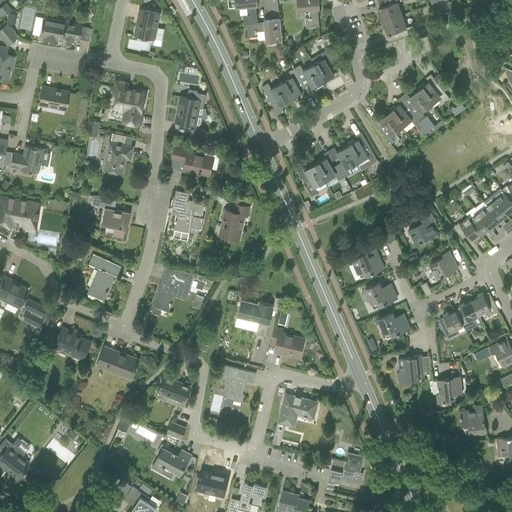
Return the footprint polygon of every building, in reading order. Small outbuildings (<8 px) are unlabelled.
[(227,0),(228,0),(229,0),(234,0),(236,7),(247,6),(248,15),(243,15),(244,25),(247,24),(257,23),(255,6),(257,5),(256,0),(227,0)] [(296,0),(297,9),(309,8),(310,17),(305,18),(306,28),(319,26),(317,8),(319,8),(318,0),(296,0)] [(384,0),(381,1),(378,2),(380,8),(378,8),(383,21),(402,14),(398,2),(403,0),(384,0)] [(5,3),(0,7),(0,13),(3,17),(8,13),(8,12),(11,10),(5,3)] [(440,8),(432,12),(436,20),(444,16),(440,8)] [(140,10),(134,35),(154,39),(162,41),(164,29),(156,27),(159,14),(140,10)] [(8,13),(6,22),(13,23),(15,13),(8,12),(8,13)] [(402,14),(383,21),(387,34),(386,34),(388,41),(415,32),(413,26),(407,28),(402,14)] [(72,41),(73,39),(78,40),(82,22),(65,19),(64,22),(42,17),(38,37),(43,38),(43,39),(56,41),(56,40),(61,41),(62,37),(65,38),(64,39),(72,41)] [(264,22),(257,23),(247,24),(248,37),(257,36),(257,31),(265,31),(266,42),(281,40),(279,19),(264,20),(264,22)] [(16,37),(6,25),(0,29),(0,36),(7,45),(16,37)] [(0,76),(8,78),(10,66),(12,67),(14,57),(5,55),(6,48),(0,46),(0,76)] [(334,46),(321,53),(310,59),(313,64),(323,82),(334,75),(328,65),(341,58),(334,46)] [(300,65),(295,68),(304,85),(309,82),(312,88),(323,82),(313,64),(303,69),(300,65)] [(304,85),(295,68),(289,71),(292,76),(281,82),(291,100),(302,94),(299,88),(304,85)] [(432,86),(429,81),(419,89),(431,105),(441,97),(444,102),(450,98),(442,89),(448,85),(439,73),(433,78),(437,82),(432,86)] [(253,85),(259,83),(255,74),(249,77),(253,85)] [(126,107),(124,121),(140,124),(140,123),(138,123),(144,93),(132,91),(132,92),(126,91),(126,88),(127,84),(116,82),(113,94),(118,95),(116,105),(126,107)] [(270,87),(268,83),(262,86),(277,114),(283,111),(280,106),(291,100),(281,82),(270,87)] [(38,105),(65,110),(68,92),(42,86),(38,105)] [(187,98),(180,96),(175,122),(195,126),(198,108),(203,109),(206,95),(197,93),(198,91),(188,89),(187,98)] [(412,101),(408,105),(411,110),(411,109),(420,121),(424,126),(424,127),(428,132),(429,133),(436,128),(426,115),(425,116),(422,112),(431,105),(419,89),(409,97),(412,101)] [(399,104),(389,111),(402,127),(411,120),(415,125),(420,121),(411,109),(411,110),(408,105),(403,109),(399,104)] [(389,111),(380,119),(387,128),(382,132),(390,144),(396,139),(392,135),(402,127),(389,111)] [(91,121),(90,127),(98,129),(99,122),(91,121)] [(424,126),(419,130),(423,135),(428,132),(424,127),(424,126)] [(90,127),(88,135),(97,136),(98,129),(90,127)] [(200,129),(191,130),(189,136),(210,141),(212,135),(200,129)] [(361,144),(358,139),(347,145),(357,163),(367,157),(370,162),(376,159),(366,141),(361,144)] [(109,155),(106,170),(122,173),(124,162),(125,158),(129,159),(131,146),(110,142),(107,155),(109,155)] [(190,149),(175,145),(172,158),(186,161),(183,171),(209,177),(213,157),(190,152),(190,149)] [(357,163),(347,145),(336,151),(342,162),(337,165),(344,178),(349,174),(346,169),(357,163)] [(12,152),(9,166),(20,168),(20,170),(30,172),(30,170),(37,172),(39,164),(47,166),(50,153),(42,152),(42,148),(33,146),(32,147),(24,146),(23,155),(12,152)] [(401,147),(396,151),(400,156),(405,152),(401,147)] [(344,178),(337,165),(332,168),(326,157),(315,164),(325,181),(335,175),(338,181),(344,178)] [(325,181),(315,164),(304,170),(307,175),(302,178),(312,196),(317,193),(314,187),(325,181)] [(381,165),(377,168),(378,169),(380,173),(381,175),(386,172),(384,169),(381,165)] [(4,180),(0,186),(6,189),(10,183),(4,180)] [(506,185),(501,189),(511,201),(511,200),(511,183),(507,187),(506,185)] [(511,203),(511,201),(501,189),(500,188),(492,195),(507,215),(511,210),(511,203)] [(176,190),(174,197),(173,197),(171,207),(177,209),(173,230),(190,233),(190,232),(198,234),(199,228),(201,229),(203,218),(201,218),(204,204),(187,200),(189,193),(176,190)] [(72,191),(70,198),(79,199),(80,193),(72,191)] [(339,191),(333,194),(336,199),(342,196),(339,191)] [(507,215),(492,195),(483,202),(487,206),(499,221),(498,221),(508,233),(508,234),(511,230),(502,218),(507,215)] [(112,200),(93,196),(91,205),(104,208),(101,224),(114,227),(112,237),(122,239),(124,229),(126,229),(130,213),(110,208),(112,200)] [(16,199),(15,202),(0,199),(0,221),(7,226),(10,220),(35,224),(38,203),(16,199)] [(308,200),(303,202),(308,212),(312,210),(308,200)] [(230,242),(231,238),(238,240),(244,216),(247,217),(249,207),(236,204),(234,212),(225,210),(219,235),(220,236),(220,239),(221,241),(229,243),(230,242)] [(499,221),(487,206),(478,213),(490,228),(498,221),(499,221)] [(427,215),(427,216),(421,219),(423,222),(408,229),(416,244),(431,237),(429,234),(435,231),(432,225),(436,222),(431,213),(427,215)] [(478,213),(470,219),(469,219),(481,235),(486,231),(490,235),(494,233),(490,228),(478,213)] [(459,224),(458,223),(453,227),(462,239),(468,235),(471,239),(475,236),(476,238),(481,235),(469,219),(470,219),(468,217),(459,224)] [(390,226),(383,229),(390,242),(396,239),(390,226)] [(390,242),(383,229),(377,233),(383,245),(390,242)] [(375,248),(366,252),(352,258),(358,272),(363,270),(366,276),(384,268),(375,248)] [(444,257),(429,264),(437,279),(452,271),(450,268),(456,265),(448,251),(442,254),(444,257)] [(93,253),(89,263),(99,267),(87,293),(104,301),(115,275),(117,275),(121,265),(93,253)] [(203,263),(200,272),(207,274),(210,265),(203,263)] [(166,267),(152,306),(153,307),(161,310),(168,312),(174,296),(186,300),(191,285),(202,289),(204,285),(210,287),(213,281),(206,279),(207,276),(166,267)] [(4,277),(0,285),(0,298),(1,297),(20,306),(21,305),(25,306),(24,308),(31,311),(30,313),(28,312),(24,320),(38,327),(39,325),(40,325),(42,321),(41,321),(42,319),(40,318),(41,316),(42,316),(46,308),(28,299),(28,301),(24,299),(28,290),(19,285),(18,286),(12,283),(12,281),(4,277)] [(379,282),(365,288),(371,302),(376,300),(379,306),(397,298),(391,286),(382,290),(379,282)] [(426,296),(432,293),(426,282),(420,285),(426,296)] [(478,297),(471,300),(478,315),(485,311),(488,316),(498,311),(490,294),(484,297),(482,292),(477,295),(478,297)] [(478,315),(471,300),(465,304),(464,301),(459,304),(461,308),(455,311),(462,325),(464,328),(475,323),(472,318),(478,315)] [(258,305),(242,301),(237,318),(258,323),(256,334),(266,337),(274,305),(259,302),(258,305)] [(281,310),(278,322),(285,324),(288,312),(281,310)] [(462,325),(455,311),(449,314),(448,312),(443,315),(445,319),(439,322),(448,339),(459,333),(456,328),(462,325)] [(378,318),(386,338),(410,328),(404,316),(395,320),(392,312),(378,318)] [(62,327),(54,347),(72,354),(72,356),(83,361),(91,341),(80,337),(80,338),(75,336),(77,333),(62,327)] [(282,330),(274,328),(270,345),(275,346),(274,352),(299,358),(304,339),(281,333),(282,330)] [(489,346),(474,353),(478,361),(492,354),(495,353),(502,367),(511,361),(511,347),(510,344),(507,346),(504,340),(490,347),(489,346)] [(104,347),(97,366),(131,379),(139,359),(104,347)] [(400,372),(398,372),(399,381),(412,380),(412,381),(419,380),(419,378),(423,377),(423,372),(421,354),(414,355),(414,356),(398,358),(400,372)] [(256,373),(225,366),(221,380),(229,382),(225,398),(226,398),(227,397),(241,400),(240,402),(242,402),(247,381),(253,383),(256,373)] [(30,368),(25,379),(34,383),(39,372),(30,368)] [(511,372),(501,378),(501,379),(504,385),(505,387),(511,382),(511,372)] [(437,380),(438,394),(437,394),(438,403),(451,401),(451,395),(461,394),(460,376),(453,377),(453,379),(449,379),(449,378),(437,380)] [(165,377),(159,392),(167,395),(165,400),(183,407),(191,388),(165,377)] [(498,383),(493,386),(496,394),(502,391),(498,383)] [(285,393),(274,437),(272,443),(279,444),(281,438),(283,433),(284,424),(294,426),(297,414),(313,419),(314,417),(312,417),(315,403),(317,403),(318,402),(301,398),(300,399),(286,396),(286,394),(285,393)] [(483,408),(474,409),(474,411),(469,412),(468,409),(459,410),(461,424),(467,424),(468,435),(486,433),(485,426),(484,426),(483,422),(484,422),(483,408)] [(123,418),(121,423),(128,426),(130,421),(123,418)] [(171,423),(167,434),(180,439),(186,424),(184,428),(171,423)] [(70,429),(67,434),(73,439),(77,434),(70,429)] [(22,456),(25,453),(5,437),(0,443),(0,454),(1,455),(0,455),(0,463),(9,471),(11,473),(13,474),(15,476),(16,476),(17,477),(21,473),(20,473),(21,472),(23,472),(25,470),(24,469),(29,462),(22,456)] [(511,437),(507,438),(507,439),(503,439),(503,437),(496,438),(498,456),(509,454),(509,461),(511,460),(511,437)] [(156,459),(152,467),(161,472),(163,468),(164,468),(165,466),(170,469),(175,472),(181,475),(191,454),(182,449),(178,455),(162,447),(156,459)] [(330,470),(328,480),(359,487),(363,473),(360,472),(364,456),(363,455),(362,458),(348,454),(348,452),(347,452),(342,473),(330,470)] [(481,459),(473,460),(475,468),(482,466),(481,459)] [(201,470),(196,489),(223,496),(228,477),(201,470)] [(227,511),(236,511),(238,507),(249,510),(251,504),(261,507),(266,487),(253,484),(247,482),(247,485),(244,484),(243,487),(242,487),(239,500),(231,498),(227,511)] [(142,483),(139,487),(149,494),(152,490),(142,483)] [(152,511),(156,507),(157,508),(157,507),(148,501),(150,498),(132,486),(124,499),(134,506),(129,511),(152,511)] [(278,507),(277,511),(305,511),(308,501),(297,498),(298,495),(282,491),(278,507)] [(180,493),(176,501),(182,504),(187,496),(180,493)]
